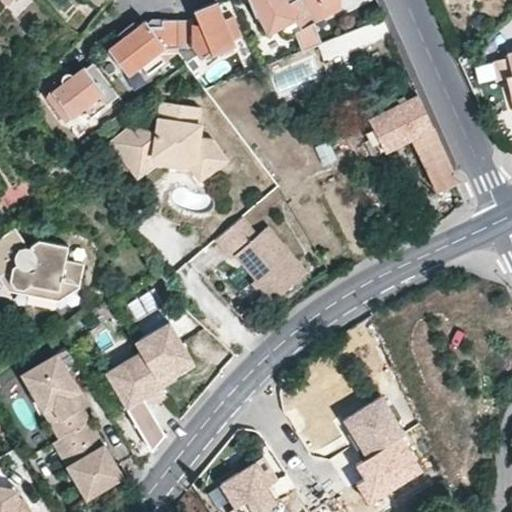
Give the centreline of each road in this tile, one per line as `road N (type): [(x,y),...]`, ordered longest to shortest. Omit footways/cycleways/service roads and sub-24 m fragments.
road 1 (tertiary): [(134,511),(242,382),(292,335),(358,288),(505,219)]
road 2 (residential): [(409,0),(505,219)]
